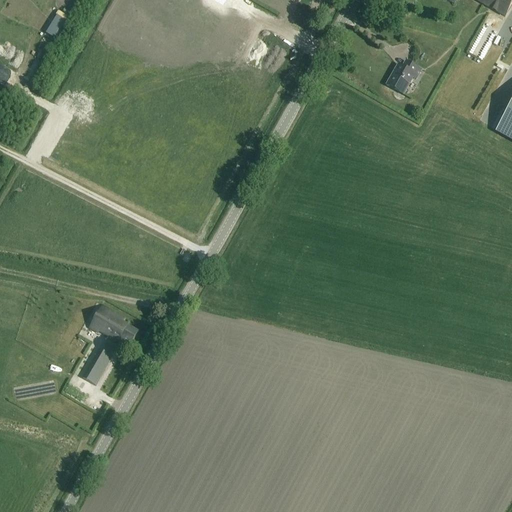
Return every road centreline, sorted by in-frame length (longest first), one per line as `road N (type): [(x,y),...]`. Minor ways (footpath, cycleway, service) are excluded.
road 1 (tertiary): [(65,511),(355,0)]
road 2 (track): [(0,148),(210,256)]
road 3 (track): [(0,270),(180,310)]
